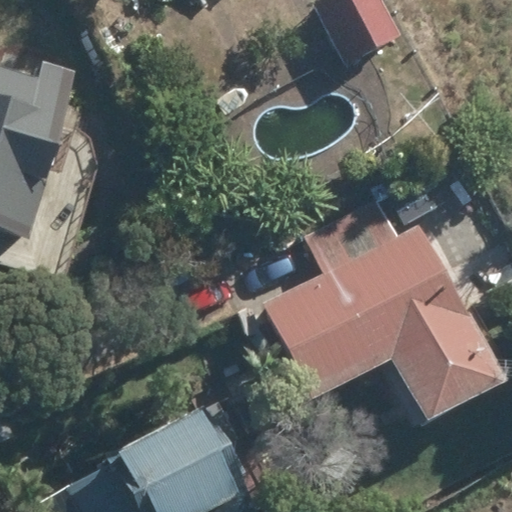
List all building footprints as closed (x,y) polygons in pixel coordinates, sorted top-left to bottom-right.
[(382,0),(321,0),(312,5),(344,64),(401,32),(382,0)] [(0,224),(26,233),(40,187),(34,186),(68,69),(40,61),(33,80),(0,70),(0,224)] [(412,189),(392,199),(399,213),(419,203),(412,189)] [(375,200),(306,233),(325,272),(265,301),(312,395),(389,356),(420,419),(497,380),(420,223),(392,236),(375,200)] [(257,511),(199,406),(105,458),(109,465),(32,507),(35,511),(257,511)]
